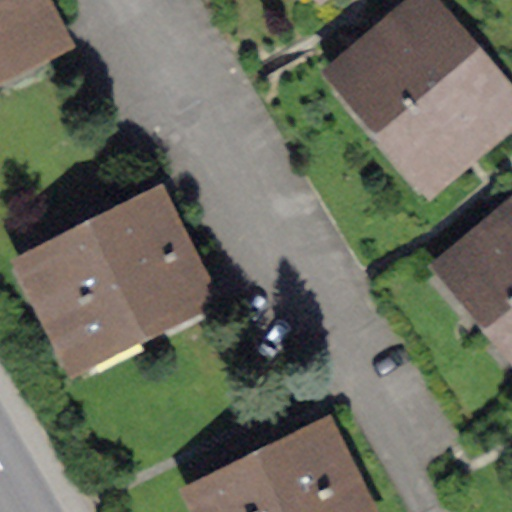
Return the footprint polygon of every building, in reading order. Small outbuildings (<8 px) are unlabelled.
[(29,0),(0,0),(0,62),(49,38),(29,0)] [(225,0),(240,26),(263,14),(255,0),(225,0)] [(428,8),(349,74),(433,173),(511,107),(428,8)] [(240,26),(253,51),(277,39),(263,14),(240,26)] [(253,51),(269,81),(292,68),(277,39),(253,51)] [(269,81),(281,103),(304,90),(292,68),(269,81)] [(304,90),(281,103),(295,129),(318,116),(304,90)] [(81,246),(36,269),(79,354),(197,295),(155,210),(105,235),(97,218),(73,230),(81,246)] [(511,225),(459,269),(511,332),(511,225)] [(200,470),(212,494),(207,496),(215,511),(354,511),(320,442),(254,474),(242,449),(200,470)]
